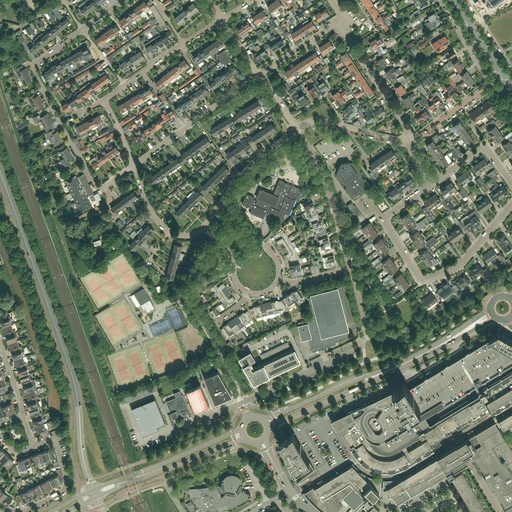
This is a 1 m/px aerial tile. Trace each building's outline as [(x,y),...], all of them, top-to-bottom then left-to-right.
[(95,7),(91,1),(89,0),(86,0),(84,2),(85,4),(90,11),(95,7)] [(283,4),(279,0),(275,0),(273,2),(279,11),(281,13),(283,11),(281,9),(280,7),(283,4)] [(373,4),(370,0),(368,0),(364,3),(368,8),(373,4)] [(144,10),(152,4),(149,1),(146,3),(144,1),(139,5),(144,10)] [(90,11),(85,4),(84,2),(81,4),(83,7),(81,8),(80,7),(76,10),(80,14),(83,12),(85,14),(90,11)] [(199,9),(193,2),(188,6),(194,13),(199,9)] [(279,11),(273,2),(268,6),(269,9),(268,10),(271,13),(275,10),(277,12),(279,11)] [(378,8),(377,7),(377,6),(375,7),(373,4),(368,8),(371,13),(378,8)] [(137,12),(139,14),(141,12),(144,15),(146,13),(144,10),(139,5),(134,9),(137,12)] [(380,10),(379,10),(381,8),(379,5),(377,7),(378,8),(371,13),(374,18),(380,14),(378,12),(380,10)] [(194,13),(188,6),(184,10),(189,16),(190,18),(193,15),(192,14),(194,13)] [(329,14),(325,8),(324,6),(318,10),(320,11),(324,18),(329,14)] [(179,9),(182,12),(179,14),(185,20),(189,16),(184,10),(182,7),(179,9)] [(137,12),(134,9),(129,13),(134,18),(139,14),(137,12)] [(267,16),(263,10),(258,13),(262,20),(264,22),(269,18),(267,16)] [(324,18),(320,11),(315,15),(319,21),(324,18)] [(179,14),(178,12),(173,16),(180,24),(185,20),(179,14)] [(425,23),(437,17),(435,12),(427,16),(428,18),(426,20),(425,21),(426,22),(425,23)] [(134,18),(129,13),(124,17),(129,22),(130,24),(133,22),(132,21),(135,19),(134,18)] [(262,20),(258,13),(252,17),(257,23),(262,20)] [(383,19),(385,18),(384,17),(384,16),(382,17),(380,14),(374,18),(378,23),(383,19)] [(63,17),(61,15),(58,18),(59,19),(61,21),(65,26),(70,22),(66,17),(65,17),(64,15),(63,17)] [(129,22),(124,17),(119,21),(124,26),(126,24),(127,26),(130,24),(129,22)] [(438,22),(440,21),(437,17),(425,23),(426,26),(432,23),(434,27),(439,24),(438,22)] [(384,31),(389,28),(385,22),(387,20),(386,19),(385,18),(383,19),(378,23),(381,28),(384,31)] [(422,24),(418,18),(411,23),(414,27),(414,26),(417,30),(424,26),(422,24)] [(61,21),(59,19),(55,23),(56,25),(61,30),(65,26),(61,21)] [(307,24),(311,30),(316,26),(312,20),(309,22),(308,20),(305,22),(307,24)] [(252,27),(248,21),(242,25),(247,31),(252,27)] [(311,30),(307,24),(305,22),(303,23),(304,25),(301,27),(305,33),(311,30)] [(61,30),(56,25),(55,23),(52,25),(54,27),(52,29),(56,34),(61,30)] [(120,29),(115,24),(110,28),(115,33),(117,36),(120,33),(118,30),(120,29)] [(247,31),(242,25),(237,29),(241,35),(247,31)] [(56,34),(52,29),(50,26),(47,28),(49,31),(47,33),(52,38),(56,34)] [(420,34),(426,29),(424,26),(417,30),(420,34)] [(305,33),(301,27),(296,30),(300,37),(305,33)] [(115,33),(110,28),(105,32),(110,37),(115,33)] [(300,37),(296,30),(291,34),(295,40),(300,37)] [(165,32),(160,35),(161,37),(166,45),(171,41),(169,38),(172,36),(169,31),(166,33),(165,32)] [(52,38),(47,33),(46,32),(43,34),(42,33),(40,34),(47,42),(52,38)] [(110,37),(105,32),(100,36),(105,41),(110,37)] [(47,42),(40,34),(38,36),(40,39),(38,41),(42,46),(47,42)] [(161,37),(160,35),(159,35),(154,38),(161,48),(166,45),(161,37)] [(105,41),(100,36),(95,40),(101,48),(107,43),(105,41)] [(385,44),(383,42),(380,36),(374,40),(384,53),(385,53),(388,51),(386,48),(384,49),(381,46),(385,44)] [(284,43),(281,38),(277,40),(276,37),(273,39),(275,41),(279,47),(284,43)] [(446,47),(444,45),(448,42),(445,37),(440,39),(437,40),(437,41),(432,44),(434,46),(435,46),(439,52),(438,52),(446,47)] [(36,38),(34,40),(36,43),(34,45),(38,50),(42,46),(38,41),(36,38)] [(152,40),(149,41),(156,51),(161,48),(154,38),(152,40)] [(217,49),(225,44),(222,40),(220,41),(218,39),(213,43),(217,49)] [(279,47),(275,41),(273,39),(271,40),(273,43),(270,45),(269,43),(266,45),(269,50),(272,48),(273,51),(279,47)] [(334,46),(330,40),(324,44),(328,50),(334,46)] [(384,53),(374,40),(369,43),(371,45),(369,47),(372,51),(377,48),(379,52),(377,54),(378,57),(384,53)] [(417,43),(414,40),(406,45),(409,49),(417,43)] [(150,54),(156,51),(149,41),(144,45),(150,54)] [(255,46),(252,42),(248,45),(249,48),(252,46),(253,49),(254,48),(256,52),(253,54),(258,61),(263,57),(256,46),(255,46)] [(38,50),(34,45),(32,43),(27,47),(33,54),(38,50)] [(217,49),(213,43),(208,46),(212,52),(217,49)] [(328,50),(324,44),(319,47),(323,53),(328,50)] [(268,54),(267,52),(269,50),(266,45),(264,46),(265,49),(262,51),(258,45),(256,46),(263,57),(268,54)] [(214,55),(212,52),(208,46),(203,50),(207,56),(210,54),(212,57),(214,55)] [(90,53),(87,47),(82,50),(85,56),(90,53)] [(86,58),(85,56),(82,50),(77,53),(79,57),(80,59),(81,61),(84,59),(85,61),(87,60),(86,58)] [(207,56),(203,50),(198,53),(202,59),(207,56)] [(448,59),(456,54),(453,50),(449,53),(447,51),(440,56),(437,59),(439,61),(442,59),(443,60),(447,57),(448,59)] [(145,58),(140,51),(135,54),(140,61),(145,58)] [(350,57),(346,51),(341,55),(342,58),(340,59),(341,60),(342,62),(350,57)] [(220,60),(228,54),(226,52),(220,57),(218,58),(220,60)] [(320,58),(316,52),(311,55),(315,61),(320,58)] [(79,57),(77,53),(71,56),(74,62),(80,59),(79,57)] [(198,53),(193,57),(198,64),(203,61),(202,59),(198,53)] [(140,61),(135,54),(130,57),(135,64),(140,61)] [(315,61),(311,55),(306,58),(310,65),(315,61)] [(74,62),(71,56),(66,58),(69,64),(72,63),(74,66),(76,65),(74,62)] [(135,64),(130,57),(125,60),(129,68),(135,64)] [(350,57),(342,62),(343,63),(343,64),(345,62),(347,65),(353,62),(350,57)] [(388,64),(383,57),(377,61),(382,68),(388,64)] [(71,68),(69,64),(66,58),(61,61),(64,67),(67,66),(68,69),(71,68)] [(121,60),(122,62),(120,64),(122,67),(121,68),(121,69),(122,70),(123,71),(124,70),(124,71),(129,68),(125,60),(123,58),(121,60)] [(310,65),(306,58),(300,62),(305,68),(306,70),(311,67),(310,65)] [(191,68),(184,59),(179,63),(184,69),(186,72),(191,68)] [(61,61),(60,60),(55,63),(55,64),(59,70),(61,69),(63,72),(66,71),(64,67),(61,61)] [(461,64),(458,60),(453,63),(453,62),(449,65),(448,63),(443,66),(446,70),(454,64),(458,71),(462,68),(464,67),(462,63),(461,64)] [(238,70),(236,67),(237,65),(234,61),(232,62),(234,65),(229,68),(233,74),(238,70)] [(305,68),(300,62),(295,65),(299,71),(305,68)] [(356,67),(356,66),(353,62),(347,65),(349,68),(347,70),(348,70),(349,72),(356,67)] [(184,69),(179,63),(175,67),(179,73),(184,69)] [(59,70),(55,64),(50,67),(53,73),(56,72),(58,75),(61,74),(59,70)] [(31,81),(29,75),(28,75),(25,68),(23,69),(21,65),(18,67),(16,68),(15,69),(16,73),(18,72),(24,84),(31,81)] [(298,75),(296,73),(299,71),(295,65),(290,69),(294,75),(295,77),(298,75)] [(53,73),(50,67),(45,70),(46,73),(43,74),(46,80),(49,78),(50,79),(55,76),(53,73)] [(179,73),(175,67),(170,71),(174,77),(176,78),(181,74),(179,73)] [(360,72),(357,67),(356,67),(349,72),(350,73),(349,73),(350,74),(352,73),(354,75),(360,72)] [(233,74),(229,68),(224,72),(228,78),(233,74)] [(294,75),(290,69),(285,72),(289,78),(294,75)] [(394,74),(390,69),(385,72),(389,78),(394,74)] [(174,77),(170,71),(165,75),(170,81),(174,77)] [(470,76),(467,71),(461,75),(462,77),(464,80),(470,76)] [(228,78),(224,72),(219,76),(223,81),(228,78)] [(363,77),(360,72),(354,75),(357,80),(362,77),(363,77)] [(397,72),(394,74),(389,78),(392,83),(397,79),(396,77),(398,75),(397,72)] [(452,80),(454,82),(462,77),(461,75),(460,76),(458,73),(451,78),(452,80)] [(110,79),(106,74),(101,77),(105,83),(110,79)] [(328,86),(324,81),(326,79),(323,74),(320,75),(321,77),(318,78),(321,83),(318,84),(322,90),(328,86)] [(165,75),(160,79),(165,84),(166,86),(168,84),(167,83),(170,81),(165,75)] [(218,85),(214,79),(211,75),(209,77),(212,81),(209,83),(213,89),(218,85)] [(223,81),(219,76),(214,79),(218,85),(223,81)] [(405,78),(399,82),(401,84),(396,88),(398,92),(400,95),(407,90),(405,87),(404,88),(402,85),(410,80),(408,76),(406,78),(405,78)] [(470,76),(464,80),(456,86),(460,91),(463,89),(461,86),(466,82),(468,86),(468,85),(469,87),(472,85),(471,84),(474,82),(470,76)] [(105,83),(101,77),(96,81),(100,86),(105,83)] [(361,85),(366,82),(363,77),(362,77),(357,80),(355,82),(356,83),(358,87),(361,85)] [(165,84),(160,79),(155,83),(160,88),(165,84)] [(100,86),(96,81),(91,84),(95,90),(100,86)] [(209,88),(205,82),(198,87),(204,95),(209,92),(207,89),(209,88)] [(369,86),(366,82),(361,85),(364,90),(370,87),(369,86)] [(458,94),(454,88),(454,89),(453,88),(450,83),(445,87),(453,97),(458,94)] [(95,90),(91,84),(87,88),(90,93),(95,90)] [(453,97),(445,87),(444,85),(442,87),(445,91),(442,94),(448,101),(453,97)] [(318,93),(314,86),(310,88),(308,86),(305,88),(310,94),(311,93),(313,96),(318,93)] [(157,96),(153,89),(152,90),(150,87),(144,90),(148,97),(151,95),(153,98),(157,96)] [(204,95),(198,87),(195,89),(197,91),(194,93),(199,99),(204,95)] [(367,95),(373,92),(370,87),(364,90),(362,92),(363,93),(363,94),(365,92),(367,95)] [(90,93),(87,88),(82,91),(86,97),(90,93)] [(148,97),(144,90),(142,91),(142,90),(138,92),(139,93),(143,100),(148,97)] [(335,100),(345,93),(344,91),(340,93),(338,90),(332,94),(335,100)] [(435,98),(434,98),(428,90),(427,92),(431,97),(438,107),(443,103),(435,92),(432,94),(435,98)] [(81,100),(86,97),(82,91),(79,94),(77,92),(75,93),(77,95),(81,100)] [(307,100),(304,94),(300,96),(297,92),(292,96),(296,102),(299,100),(301,104),(307,100)] [(143,100),(139,93),(134,97),(138,103),(143,100)] [(194,103),(199,99),(194,93),(189,97),(194,103)] [(345,101),(343,97),(347,95),(345,93),(335,100),(339,105),(345,101)] [(413,102),(411,100),(416,97),(413,93),(409,96),(408,95),(403,99),(407,106),(413,102)] [(43,106),(38,95),(35,97),(34,94),(28,97),(33,106),(34,106),(36,110),(43,106)] [(194,103),(189,97),(187,94),(185,95),(187,98),(184,100),(189,106),(194,103)] [(81,100),(77,95),(72,98),(76,104),(81,100)] [(76,104),(72,98),(70,96),(66,100),(67,102),(71,107),(76,104)] [(138,103),(134,97),(129,100),(132,106),(138,103)] [(438,107),(431,97),(429,99),(432,103),(429,105),(433,111),(438,107)] [(132,106),(129,100),(123,103),(127,109),(132,106)] [(189,106),(184,100),(179,104),(184,110),(189,106)] [(495,108),(489,100),(484,103),(490,112),(495,108)] [(261,107),(257,101),(252,104),(256,110),(261,107)] [(71,107),(67,102),(62,106),(66,111),(71,107)] [(127,109),(123,103),(118,106),(122,113),(127,109)] [(352,112),(350,110),(354,107),(352,103),(344,108),(345,109),(343,111),(346,115),(347,118),(350,116),(349,114),(352,112)] [(485,115),(490,112),(484,103),(479,107),(485,115)] [(184,110),(179,104),(174,108),(179,114),(184,110)] [(256,110),(252,104),(247,107),(251,113),(256,110)] [(417,108),(416,107),(414,105),(410,108),(413,112),(415,110),(419,115),(414,119),(416,122),(418,120),(420,122),(425,119),(417,108)] [(385,112),(382,107),(381,106),(379,108),(379,107),(375,109),(376,111),(379,116),(385,112)] [(430,115),(426,110),(423,112),(418,106),(416,107),(417,108),(425,119),(430,115)] [(251,113),(247,107),(242,110),(245,116),(251,113)] [(375,119),(371,113),(368,110),(369,110),(367,107),(364,109),(366,113),(363,115),(364,116),(365,117),(366,120),(365,120),(368,123),(375,119)] [(481,120),(486,116),(485,115),(479,107),(474,110),(480,119),(481,120)] [(172,110),(167,113),(166,111),(164,113),(162,111),(160,112),(163,117),(167,122),(168,123),(170,121),(169,120),(172,119),(171,118),(175,115),(172,110)] [(245,116),(242,110),(236,113),(237,115),(240,120),(245,116)] [(480,119),(474,110),(469,114),(475,122),(480,119)] [(53,123),(48,113),(41,117),(40,114),(33,118),(36,123),(41,121),(45,128),(53,123)] [(99,124),(103,122),(99,115),(94,118),(97,125),(99,129),(101,127),(99,124)] [(235,123),(232,118),(231,116),(226,120),(230,126),(235,123)] [(162,125),(167,122),(163,117),(158,120),(162,125)] [(91,128),(97,125),(94,118),(88,121),(91,128)] [(162,125),(158,120),(154,123),(158,129),(162,125)] [(230,126),(226,120),(221,123),(225,129),(230,126)] [(93,131),(91,128),(88,121),(83,124),(88,134),(93,131)] [(464,126),(460,121),(451,127),(455,132),(457,131),(464,126)] [(158,129),(154,123),(149,127),(153,132),(158,129)] [(225,129),(221,123),(216,126),(219,132),(225,129)] [(276,129),(271,123),(266,127),(271,133),(276,129)] [(88,134),(83,124),(77,126),(77,127),(75,128),(80,138),(88,134)] [(499,131),(495,126),(496,126),(495,125),(487,131),(487,132),(488,131),(492,137),(499,131)] [(219,132),(216,126),(210,129),(214,136),(219,132)] [(461,136),(467,132),(464,126),(457,131),(461,136)] [(149,136),(151,135),(151,134),(153,132),(149,127),(144,130),(148,136),(149,136)] [(271,133),(266,127),(261,130),(266,136),(271,133)] [(148,136),(144,130),(142,132),(139,128),(137,130),(143,139),(148,136)] [(56,145),(63,141),(57,131),(56,132),(54,129),(45,134),(51,143),(54,142),(56,145)] [(143,139),(137,130),(135,131),(137,135),(132,139),(134,142),(137,140),(139,143),(143,139)] [(266,136),(261,130),(256,133),(261,140),(266,136)] [(504,137),(503,136),(503,137),(499,131),(492,137),(495,142),(495,143),(504,137)] [(465,142),(471,137),(467,132),(461,136),(458,138),(460,141),(463,139),(465,142)] [(261,140),(256,133),(251,137),(254,141),(255,143),(261,140)] [(211,143),(206,137),(201,140),(206,146),(211,143)] [(466,149),(475,142),(471,137),(465,142),(462,143),(466,149)] [(206,146),(201,140),(196,144),(201,150),(206,146)] [(436,146),(432,140),(426,145),(430,151),(436,146)] [(119,151),(115,145),(113,146),(109,141),(107,143),(108,145),(115,155),(119,151)] [(250,147),(249,145),(246,141),(241,144),(246,150),(250,147)] [(511,147),(511,143),(511,144),(509,141),(502,145),(506,151),(511,147)] [(201,150),(196,144),(191,147),(196,154),(201,150)] [(246,150),(241,144),(236,147),(241,153),(246,150)] [(434,156),(440,151),(443,150),(439,144),(436,146),(430,151),(434,156)] [(115,155),(108,145),(106,147),(107,150),(105,151),(110,158),(115,155)] [(196,154),(191,147),(187,151),(191,157),(196,154)] [(241,153),(236,147),(231,151),(236,157),(241,153)] [(71,163),(70,160),(73,158),(67,148),(60,152),(61,153),(60,153),(58,149),(52,152),(54,156),(58,154),(59,156),(62,154),(64,158),(60,160),(63,165),(60,167),(60,168),(62,167),(63,171),(67,169),(65,166),(71,163)] [(110,158),(105,151),(104,149),(101,151),(102,153),(100,154),(105,161),(110,158)] [(401,158),(397,151),(394,153),(392,149),(386,153),(390,160),(396,156),(399,159),(401,158)] [(191,157),(187,151),(182,155),(183,157),(186,161),(191,157)] [(236,157),(231,151),(226,154),(230,160),(236,157)] [(444,157),(440,151),(434,156),(437,161),(444,157)] [(100,165),(105,161),(100,154),(98,156),(96,153),(94,155),(95,157),(100,165)] [(390,160),(386,153),(381,157),(385,163),(386,165),(388,163),(388,162),(390,160)] [(94,155),(89,158),(95,168),(100,165),(95,157),(94,155)] [(385,163),(381,157),(375,161),(380,167),(385,163)] [(448,162),(444,157),(437,161),(441,167),(448,162)] [(181,164),(178,160),(177,158),(172,162),(176,168),(181,164)] [(490,167),(484,159),(478,162),(483,169),(486,167),(488,169),(490,167)] [(381,168),(380,167),(375,161),(370,165),(372,167),(370,169),(374,175),(372,176),(374,178),(378,175),(377,173),(378,172),(377,171),(381,168)] [(176,168),(172,162),(167,165),(171,171),(176,168)] [(364,181),(360,175),(361,174),(354,163),(351,163),(350,163),(351,163),(350,163),(350,162),(341,163),(337,171),(338,172),(337,173),(337,172),(337,173),(336,175),(342,183),(343,182),(347,188),(345,189),(347,193),(348,192),(352,198),(359,194),(358,192),(362,189),(363,191),(370,186),(365,180),(364,181)] [(483,169),(478,162),(473,167),(479,175),(481,173),(480,172),(483,169)] [(171,171),(167,165),(162,169),(166,175),(171,171)] [(229,170),(224,165),(220,169),(225,175),(229,170)] [(166,175),(162,169),(157,172),(162,178),(166,175)] [(225,175),(220,169),(215,173),(221,179),(225,175)] [(474,179),(468,170),(462,174),(467,181),(470,179),(471,181),(474,179)] [(416,183),(412,178),(414,176),(411,171),(408,173),(409,173),(406,175),(408,178),(405,180),(410,187),(416,183)] [(153,185),(162,178),(157,172),(152,176),(153,178),(150,181),(153,185)] [(221,179),(215,173),(211,178),(216,183),(221,179)] [(90,187),(84,174),(77,178),(76,176),(65,182),(71,194),(82,188),(83,190),(90,187)] [(467,181),(462,174),(457,178),(463,187),(465,185),(464,183),(467,181)] [(498,178),(496,175),(491,179),(492,182),(495,186),(500,192),(503,196),(508,192),(503,185),(500,187),(497,184),(494,181),(498,178)] [(216,183),(211,178),(207,182),(212,187),(216,183)] [(250,212),(264,218),(267,211),(268,212),(267,214),(282,221),(285,213),(289,215),(295,200),(293,199),(293,197),(298,199),(299,196),(302,190),(286,183),(286,182),(279,180),(273,194),(260,188),(256,198),(258,199),(257,200),(254,199),(254,197),(247,194),(242,204),(250,207),(252,207),(250,212)] [(410,187),(405,180),(400,184),(405,191),(410,187)] [(405,191),(400,184),(398,181),(396,183),(398,186),(395,188),(398,192),(400,194),(405,191)] [(212,187),(207,182),(202,186),(206,190),(208,192),(212,187)] [(458,191),(451,182),(450,182),(448,183),(448,184),(446,186),(448,189),(451,193),(454,191),(455,193),(458,191)] [(444,195),(441,197),(444,200),(445,202),(448,200),(450,198),(448,195),(451,193),(448,189),(446,186),(440,190),(444,195)] [(503,196),(500,192),(495,186),(493,188),(493,189),(490,191),(497,200),(503,196)] [(87,197),(94,194),(90,187),(83,190),(82,188),(71,194),(76,203),(87,197)] [(400,194),(398,192),(395,188),(390,192),(387,188),(384,190),(388,195),(391,193),(394,198),(400,194)] [(138,197),(133,191),(128,195),(132,201),(138,197)] [(201,194),(198,191),(194,195),(199,200),(203,196),(201,194)] [(98,204),(103,202),(98,193),(90,197),(92,201),(96,199),(98,204)] [(441,201),(435,193),(430,197),(435,205),(441,201)] [(132,201),(128,195),(123,199),(127,205),(132,201)] [(199,200),(194,195),(189,199),(195,204),(199,200)] [(492,204),(487,197),(484,199),(482,196),(479,197),(486,208),(492,204)] [(91,206),(87,197),(76,203),(80,212),(91,206)] [(435,205),(430,197),(424,201),(429,209),(435,205)] [(486,208),(479,197),(476,199),(479,203),(476,205),(481,212),(486,208)] [(127,205),(123,199),(117,203),(121,209),(127,205)] [(195,204),(189,199),(185,203),(190,208),(195,204)] [(315,207),(313,203),(312,204),(310,199),(301,204),(302,207),(304,206),(307,211),(315,207)] [(123,211),(121,209),(117,203),(111,208),(117,216),(123,211)] [(190,208),(185,203),(181,207),(186,213),(190,208)] [(186,213),(181,207),(176,212),(181,217),(186,213)] [(318,216),(316,211),(317,211),(315,207),(307,211),(309,217),(308,217),(309,220),(318,216)] [(429,219),(431,217),(427,211),(424,207),(422,209),(429,219)] [(480,222),(477,217),(479,215),(475,210),(470,213),(467,216),(470,219),(475,226),(480,222)] [(405,224),(414,217),(410,211),(401,218),(405,224)] [(324,224),(322,220),(320,221),(318,216),(309,220),(310,223),(312,222),(314,228),(323,224),(324,224)] [(459,221),(460,222),(463,227),(463,226),(465,225),(469,230),(475,226),(470,219),(467,216),(464,218),(459,221)] [(416,224),(414,221),(416,220),(414,217),(405,224),(409,230),(416,224)] [(124,225),(120,219),(116,223),(120,228),(124,225)] [(260,234),(265,237),(272,223),(266,220),(260,234)] [(374,228),(369,222),(362,227),(362,228),(361,228),(360,229),(364,235),(366,233),(374,228)] [(325,233),(324,229),(325,228),(323,224),(314,228),(316,233),(315,234),(316,237),(320,236),(320,235),(325,233)] [(149,235),(154,230),(148,225),(144,230),(149,235)] [(464,234),(459,227),(453,231),(458,238),(461,236),(461,237),(464,235),(464,234)] [(377,234),(374,228),(366,233),(370,239),(377,234)] [(144,240),(149,235),(144,230),(139,235),(144,240)] [(288,238),(285,232),(284,233),(282,230),(274,235),(277,240),(276,240),(278,244),(288,238)] [(414,242),(421,237),(424,235),(422,232),(420,233),(418,230),(410,236),(414,242)] [(458,238),(453,231),(448,234),(453,241),(454,242),(457,240),(456,239),(458,238)] [(144,240),(139,235),(137,233),(132,238),(134,240),(140,245),(144,240)] [(330,242),(328,238),(327,238),(325,233),(320,235),(320,236),(316,237),(318,242),(319,245),(321,245),(330,242)] [(511,246),(511,244),(504,234),(496,240),(505,252),(511,246)] [(426,242),(421,237),(414,242),(418,248),(426,242)] [(440,239),(439,237),(435,239),(428,244),(427,245),(429,248),(438,242),(437,241),(440,239)] [(282,249),(291,243),(288,238),(278,244),(281,248),(281,247),(282,249)] [(378,250),(385,244),(381,238),(374,244),(378,250)] [(135,250),(140,245),(134,240),(130,245),(135,250)] [(331,251),(330,246),(331,246),(330,242),(321,245),(322,250),(321,251),(322,254),(325,253),(331,251)] [(146,253),(150,248),(144,243),(140,248),(146,253)] [(285,255),(295,248),(291,243),(282,249),(283,250),(282,251),(285,255)] [(180,253),(182,246),(175,244),(173,251),(180,253)] [(380,256),(389,250),(385,244),(378,250),(375,251),(377,254),(378,254),(380,256)] [(300,258),(298,254),(295,248),(285,255),(287,258),(288,258),(291,262),(300,258)] [(423,260),(431,255),(427,249),(419,255),(420,255),(419,255),(421,258),(422,257),(423,260)] [(505,261),(501,256),(500,254),(498,256),(492,249),(483,256),(488,263),(488,262),(493,258),(493,259),(495,257),(496,259),(499,257),(502,262),(505,261)] [(179,260),(180,253),(173,251),(171,258),(179,260)] [(325,253),(322,254),(321,254),(323,263),(326,262),(335,260),(334,256),(333,256),(331,251),(325,253)] [(438,262),(439,261),(437,258),(434,260),(431,255),(423,260),(425,262),(424,263),(426,266),(427,265),(428,265),(430,268),(431,267),(433,265),(438,262)] [(301,269),(300,263),(303,262),(302,257),(300,258),(291,262),(292,267),(290,267),(291,271),(301,269)] [(394,263),(389,257),(382,262),(384,265),(382,267),(384,270),(394,263)] [(177,266),(179,260),(171,258),(170,264),(177,266)] [(335,264),(336,264),(335,260),(326,262),(327,268),(335,266),(335,264)] [(390,274),(397,268),(394,263),(384,270),(386,272),(388,271),(390,274)] [(175,273),(177,266),(170,264),(168,271),(175,273)] [(483,270),(479,264),(475,267),(470,271),(475,278),(482,272),(486,278),(491,275),(486,268),(483,270)] [(304,268),(301,269),(291,271),(292,275),(294,275),(295,277),(305,274),(304,268)] [(173,279),(175,273),(168,271),(166,277),(173,279)] [(405,279),(401,273),(394,279),(398,284),(405,279)] [(457,291),(470,281),(465,274),(465,275),(459,279),(459,278),(458,279),(457,278),(455,280),(455,281),(454,282),(456,284),(454,286),(457,291)] [(409,285),(405,279),(398,284),(402,290),(409,285)] [(216,292),(225,285),(223,281),(222,282),(221,281),(212,287),(216,292)] [(452,289),(447,282),(437,289),(442,296),(443,296),(442,295),(448,291),(448,292),(452,289)] [(219,297),(228,291),(227,290),(228,289),(225,285),(216,292),(219,297)] [(298,325),(298,326),(301,341),(309,339),(311,348),(312,352),(319,350),(318,351),(321,350),(321,349),(320,348),(324,347),(324,348),(328,346),(328,347),(336,345),(336,342),(349,336),(347,331),(349,330),(346,320),(350,319),(342,286),(310,294),(311,297),(308,298),(313,318),(298,323),(298,325)] [(155,308),(143,288),(134,294),(140,305),(141,305),(144,310),(146,309),(148,312),(155,308)] [(302,298),(297,290),(293,292),(292,292),(288,294),(294,302),(299,298),(300,300),(302,298)] [(223,302),(233,296),(230,292),(229,292),(228,291),(219,297),(223,302)] [(437,301),(431,293),(421,300),(427,308),(437,301)] [(289,305),(294,302),(288,294),(285,296),(286,297),(281,300),(286,310),(285,310),(286,311),(291,308),(289,305)] [(132,295),(128,298),(132,305),(136,303),(132,295)] [(227,308),(235,301),(234,300),(235,299),(233,296),(223,302),(227,308)] [(286,310),(281,300),(276,302),(276,301),(272,302),(275,313),(281,312),(281,311),(285,310),(286,310)] [(275,313),(272,302),(267,303),(267,304),(266,305),(268,315),(275,313)] [(268,315),(266,305),(264,305),(264,304),(259,305),(262,317),(268,315)] [(262,317),(259,305),(255,306),(255,307),(249,309),(252,315),(255,314),(256,318),(262,317)] [(252,320),(248,310),(243,314),(242,313),(238,316),(245,325),(250,322),(250,321),(252,320)] [(14,323),(12,318),(11,319),(10,316),(4,318),(5,321),(1,322),(3,327),(12,324),(14,323)] [(245,325),(238,316),(235,318),(235,319),(234,320),(240,329),(245,325)] [(240,329),(234,320),(232,321),(232,320),(228,323),(235,333),(240,329)] [(235,333),(228,323),(224,326),(225,326),(221,329),(226,338),(229,336),(235,333)] [(13,329),(12,324),(3,327),(4,333),(8,331),(9,334),(16,332),(15,329),(13,329)] [(17,341),(16,335),(17,335),(16,332),(9,334),(10,337),(7,339),(8,344),(17,341)] [(271,335),(250,343),(252,347),(272,339),(271,335)] [(354,409),(350,411),(354,418),(366,437),(367,440),(369,443),(371,446),(374,448),(377,451),(380,452),(383,453),(387,453),(390,453),(394,451),(397,450),(425,433),(417,420),(419,419),(424,416),(444,404),(474,386),(476,385),(479,383),(481,381),(511,363),(511,354),(495,345),(496,344),(494,342),(493,342),(488,340),(485,342),(406,390),(405,386),(359,407),(354,409)] [(19,346),(17,341),(8,344),(10,349),(14,348),(15,351),(21,348),(20,345),(19,346)] [(23,357),(21,352),(22,352),(21,348),(15,351),(16,354),(12,355),(14,360),(23,357)] [(239,359),(254,384),(300,362),(294,349),(253,369),(250,363),(255,359),(251,352),(239,359)] [(25,362),(23,357),(14,360),(16,365),(20,364),(21,367),(27,365),(26,362),(25,362)] [(29,373),(27,368),(28,368),(27,365),(21,367),(22,370),(18,371),(20,377),(29,373)] [(232,396),(218,371),(204,377),(215,403),(232,396)] [(434,422),(429,424),(438,439),(440,438),(443,436),(448,434),(488,410),(492,416),(494,414),(511,403),(511,371),(480,391),(478,392),(477,393),(478,394),(439,418),(438,418),(439,419),(434,422)] [(31,379),(29,373),(20,377),(22,382),(24,381),(25,384),(27,383),(33,381),(32,378),(31,379)] [(37,389),(35,384),(34,384),(33,381),(27,383),(28,386),(24,388),(26,393),(35,390),(37,389)] [(4,390),(8,389),(7,386),(9,384),(8,383),(0,385),(0,394),(5,393),(4,390)] [(209,406),(207,402),(200,384),(187,390),(194,407),(195,407),(196,411),(198,410),(198,411),(199,411),(200,411),(200,410),(202,409),(202,410),(203,410),(204,410),(204,409),(205,408),(206,408),(207,407),(209,406)] [(39,398),(38,395),(39,394),(37,389),(35,390),(26,393),(28,398),(31,397),(33,400),(36,399),(39,398)] [(190,412),(187,405),(183,395),(166,402),(170,411),(172,412),(171,414),(173,419),(177,417),(178,415),(180,416),(182,415),(187,413),(190,412)] [(158,429),(157,426),(165,423),(155,398),(131,408),(143,436),(158,429)] [(39,401),(37,402),(36,399),(33,400),(30,401),(31,404),(27,405),(29,410),(38,407),(41,406),(39,401)] [(10,416),(6,405),(6,404),(4,404),(2,405),(3,407),(1,407),(4,415),(7,415),(8,416),(10,416)] [(14,412),(11,404),(6,405),(10,416),(12,415),(12,413),(14,412)] [(40,412),(38,407),(29,410),(31,415),(35,414),(36,417),(42,415),(41,412),(40,412)] [(338,427),(350,446),(366,437),(354,418),(350,411),(330,420),(335,428),(338,427)] [(511,412),(498,421),(504,430),(511,425),(511,412)] [(44,423),(42,418),(43,418),(42,415),(36,417),(37,420),(33,421),(35,427),(44,423)] [(419,419),(417,420),(425,433),(436,450),(440,447),(442,446),(440,441),(438,439),(429,424),(427,420),(424,416),(419,419)] [(511,511),(511,479),(510,476),(511,474),(506,465),(504,461),(501,463),(492,447),(505,439),(495,422),(475,434),(481,444),(475,448),(469,437),(466,439),(473,451),(469,453),(473,459),(475,458),(485,474),(486,476),(484,478),(492,491),(494,490),(506,509),(503,510),(504,511),(511,511)] [(46,423),(44,423),(35,427),(37,432),(41,431),(42,434),(48,431),(47,428),(48,428),(46,423)] [(299,444),(292,432),(289,436),(288,435),(279,443),(281,445),(281,447),(282,449),(282,451),(283,453),(284,455),(284,457),(285,459),(286,461),(287,463),(287,465),(288,467),(289,469),(290,471),(291,473),(292,475),(293,477),(294,478),(295,480),(296,482),(314,468),(300,445),(301,445),(300,444),(299,444)] [(353,444),(350,446),(352,449),(351,449),(351,450),(352,452),(354,454),(354,455),(356,457),(359,461),(361,463),(364,466),(367,467),(371,469),(373,470),(378,472),(381,472),(385,473),(388,473),(392,473),(396,472),(400,471),(402,469),(406,467),(407,467),(409,466),(417,461),(420,459),(422,458),(426,455),(431,452),(433,451),(436,450),(425,433),(397,450),(394,451),(390,453),(387,453),(383,453),(380,452),(377,451),(374,448),(371,446),(369,443),(367,440),(366,437),(360,440),(353,444)] [(475,434),(469,437),(475,448),(481,444),(475,434)] [(456,444),(455,444),(463,457),(469,453),(473,451),(466,439),(465,439),(458,443),(456,444)] [(504,461),(506,465),(511,461),(511,450),(505,439),(492,447),(501,463),(504,461)] [(397,506),(446,476),(447,478),(448,477),(454,474),(469,465),(467,462),(464,458),(463,457),(455,444),(436,456),(437,457),(418,469),(405,477),(400,479),(396,481),(395,481),(390,482),(385,482),(384,482),(384,490),(388,497),(389,496),(390,498),(389,499),(394,508),(396,507),(391,498),(392,498),(397,506)] [(56,459),(53,452),(50,453),(49,449),(44,451),(47,460),(52,458),(53,460),(56,459)] [(47,460),(44,451),(39,453),(42,461),(47,460)] [(0,459),(4,463),(9,456),(6,453),(0,458),(0,459)] [(41,464),(42,467),(44,466),(43,463),(42,463),(42,461),(39,453),(34,455),(37,463),(40,462),(41,464)] [(32,465),(29,457),(28,454),(23,456),(24,458),(26,467),(32,465)] [(37,463),(34,455),(29,457),(32,465),(37,463)] [(14,465),(11,463),(14,460),(9,456),(4,463),(7,466),(6,468),(8,470),(14,465)] [(26,467),(24,458),(18,460),(20,464),(17,465),(19,472),(27,469),(26,467)] [(313,487),(304,492),(306,495),(308,498),(311,501),(314,504),(316,506),(319,509),(322,511),(323,511),(336,511),(342,506),(338,500),(342,498),(354,510),(351,511),(379,511),(374,506),(370,502),(373,499),(374,499),(375,499),(375,498),(376,498),(377,498),(377,497),(378,497),(378,496),(379,495),(379,494),(379,493),(380,493),(379,493),(381,481),(380,481),(375,480),(370,479),(369,478),(365,476),(364,476),(360,473),(352,465),(314,488),(313,487)] [(59,477),(62,476),(63,478),(64,478),(60,469),(56,471),(58,475),(53,477),(58,487),(60,486),(60,484),(62,482),(59,477)] [(484,511),(483,511),(485,510),(481,503),(479,504),(478,502),(476,499),(478,499),(474,492),(472,493),(471,490),(470,488),(471,487),(467,480),(465,481),(463,477),(464,476),(462,472),(451,479),(452,480),(471,511),(484,511)] [(251,495),(241,489),(243,485),(243,484),(242,484),(242,483),(242,482),(242,483),(241,480),(241,479),(241,480),(239,477),(237,476),(237,475),(236,475),(234,474),(233,474),(231,474),(230,474),(228,475),(227,475),(228,475),(225,477),(223,479),(223,480),(223,481),(222,480),(222,481),(222,486),(216,486),(215,486),(226,503),(229,509),(245,499),(251,495)] [(58,487),(53,477),(48,480),(52,487),(55,486),(57,488),(58,487)] [(52,487),(48,480),(44,482),(49,492),(50,491),(50,489),(52,487)] [(34,485),(33,482),(31,483),(32,486),(33,485),(34,487),(39,497),(41,496),(40,493),(43,492),(39,484),(36,486),(35,484),(34,485)] [(49,492),(44,482),(39,484),(43,492),(45,491),(47,493),(49,492)] [(223,511),(229,509),(226,503),(215,486),(216,486),(198,488),(188,490),(201,511),(223,511)] [(39,497),(34,487),(29,489),(33,497),(36,496),(38,498),(39,497)] [(33,497),(29,489),(24,492),(29,502),(31,501),(31,498),(33,497)] [(2,502),(8,495),(4,491),(0,495),(0,499),(0,500),(2,502)] [(29,502),(24,492),(18,495),(19,502),(23,501),(23,502),(26,501),(28,502),(29,502)] [(13,501),(13,500),(9,496),(11,495),(10,493),(8,495),(2,502),(6,505),(8,503),(9,504),(10,504),(12,504),(13,502),(13,501)]
